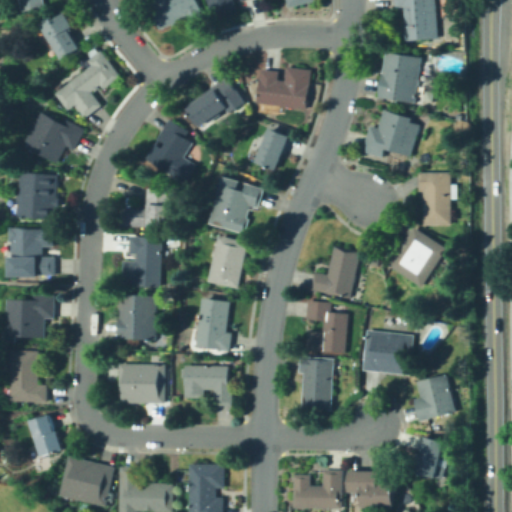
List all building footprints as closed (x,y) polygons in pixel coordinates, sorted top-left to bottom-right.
[(18,0),(20,9),(44,5),(43,0),(18,0)] [(159,26),(149,0),(198,0),(204,17),(187,23),(185,17),(159,26)] [(206,0),(233,0),(235,6),(211,14),(206,0)] [(395,0),(432,0),(437,37),(400,41),(395,0)] [(63,60),(82,48),(68,27),(73,24),(64,9),(40,24),(63,60)] [(84,115),(60,86),(89,62),(86,57),(98,47),(118,72),(102,85),(99,81),(90,89),(100,102),(84,115)] [(385,51),(378,97),(414,102),(421,57),(385,51)] [(259,64),(255,99),(307,105),(311,67),(293,64),(292,71),(285,70),(285,77),(277,76),(279,66),(259,64)] [(186,104),(199,123),(226,105),(228,108),(243,99),(226,73),(210,83),(213,87),(186,104)] [(56,161),(30,147),(32,142),(24,138),(39,108),(63,120),(65,117),(84,126),(73,147),(65,143),(56,161)] [(383,110),(419,122),(408,155),(372,144),(383,110)] [(168,115),(144,155),(184,179),(194,162),(182,155),(191,140),(183,135),(188,127),(168,115)] [(270,125),(290,133),(276,167),(256,159),(270,125)] [(16,214),(20,169),(57,172),(54,217),(16,214)] [(418,170),(418,188),(424,188),(424,221),(450,221),(450,170),(418,170)] [(221,175),(203,225),(247,240),(265,189),(244,182),(241,192),(233,189),(236,180),(221,175)] [(146,186),(165,187),(164,202),(170,202),(169,225),(124,224),(125,205),(145,206),(146,186)] [(9,224),(9,239),(12,239),(12,254),(10,254),(10,273),(38,274),(38,272),(54,272),(54,254),(42,254),(42,244),(52,244),(52,225),(9,224)] [(414,225),(446,246),(421,285),(389,265),(414,225)] [(129,233),(128,251),(135,251),(134,258),(122,257),(120,281),(158,283),(160,235),(129,233)] [(219,235),(208,281),(239,288),(250,242),(219,235)] [(334,246),(361,252),(349,301),(309,291),(313,272),(327,275),(334,246)] [(54,293),(34,292),(34,297),(7,296),(5,341),(20,341),(20,335),(45,336),(45,317),(53,317),(54,293)] [(118,296),(116,336),(152,338),(154,298),(118,296)] [(203,299),(229,302),(224,348),(198,345),(203,299)] [(309,299),(307,320),(325,322),(322,351),(344,354),(349,314),(329,312),(330,302),(309,299)] [(367,330),(363,369),(409,374),(413,335),(367,330)] [(11,347),(9,398),(46,400),(47,382),(38,382),(40,348),(11,347)] [(299,357),(332,359),(329,412),(302,411),(304,374),(298,374),(299,357)] [(119,360),(118,400),(165,401),(166,361),(119,360)] [(186,361),(230,361),(230,402),(214,402),(214,386),(203,386),(203,396),(187,396),(186,361)] [(417,380),(420,394),(414,396),(419,418),(455,410),(447,373),(417,380)] [(29,418),(40,454),(62,447),(56,429),(54,429),(48,412),(29,418)] [(426,436),(451,442),(442,478),(414,471),(419,451),(422,452),(426,436)] [(68,453),(57,492),(103,505),(114,466),(68,453)] [(188,462),(188,511),(222,511),(222,462),(188,462)] [(119,463),(117,511),(136,511),(136,507),(171,508),(172,480),(140,479),(140,463),(119,463)] [(322,467),(342,467),(341,505),(293,504),(294,467),(310,468),(310,482),(321,482),(322,467)] [(350,469),(349,488),(362,489),(362,503),(396,504),(397,470),(350,469)]
